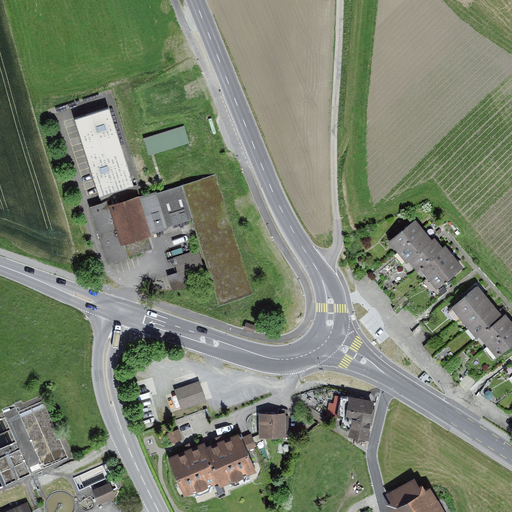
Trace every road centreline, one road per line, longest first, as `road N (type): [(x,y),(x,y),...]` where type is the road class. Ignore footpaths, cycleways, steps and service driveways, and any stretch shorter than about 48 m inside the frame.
road 1 (tertiary): [(324,339),(327,287),(269,185),(195,0)]
road 2 (track): [(317,269),(338,243),(339,0)]
road 3 (tertiary): [(118,309),(276,359),(309,352),(324,339)]
road 4 (tertiary): [(159,511),(106,387),(103,361),(118,309)]
road 5 (tertiary): [(390,377),(511,453)]
road 6 (residential): [(390,377),(370,451),(384,511)]
road 7 (tertiary): [(0,265),(118,309)]
